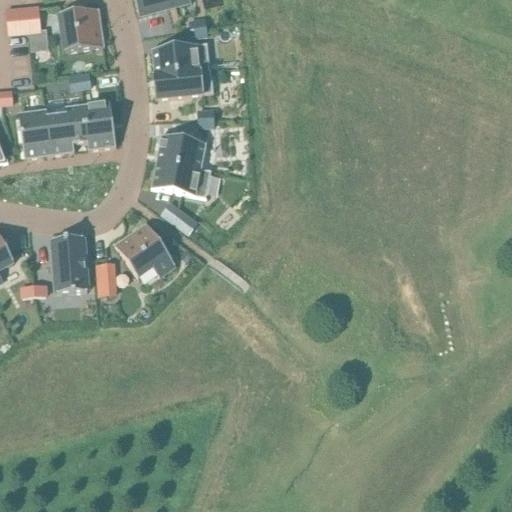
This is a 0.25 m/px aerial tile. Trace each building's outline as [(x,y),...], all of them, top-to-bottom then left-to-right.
[(133,0),(135,5),(134,5),(135,9),(138,20),(191,6),(189,0),(133,0)] [(38,11),(28,12),(30,36),(41,35),(38,11)] [(99,13),(59,19),(65,57),(105,51),(99,13)] [(205,24),(189,27),(190,35),(194,34),(206,32),(205,24)] [(206,32),(194,34),(195,42),(207,40),(206,32)] [(207,47),(151,53),(154,79),(154,80),(210,74),(210,73),(207,47)] [(154,79),(153,79),(155,103),(213,97),(211,78),(211,73),(210,73),(210,74),(154,80),(154,79)] [(89,79),(79,81),(81,93),(91,91),(89,79)] [(79,81),(69,82),(71,94),(81,93),(79,81)] [(12,96),(1,97),(2,109),(13,108),(12,96)] [(110,105),(83,109),(88,147),(87,147),(88,155),(116,151),(110,105)] [(65,106),(46,109),(46,113),(47,121),(46,121),(51,160),(74,156),(73,149),(87,147),(88,147),(83,109),(65,111),(65,106)] [(46,113),(18,117),(24,163),(51,160),(46,121),(47,121),(46,113)] [(213,115),(198,116),(198,124),(214,123),(213,115)] [(214,123),(198,124),(198,132),(214,131),(214,123)] [(161,139),(156,166),(201,174),(201,173),(206,148),(161,139)] [(0,169),(8,166),(0,146),(0,169)] [(156,166),(151,193),(206,203),(211,175),(201,173),(201,174),(156,166)] [(188,222),(181,232),(189,238),(197,228),(188,222)] [(146,227),(114,249),(137,282),(143,291),(159,280),(153,271),(169,260),(146,227)] [(0,241),(0,286),(2,285),(0,280),(0,274),(14,267),(0,241)] [(64,243),(53,244),(57,298),(72,297),(72,298),(76,297),(87,296),(83,241),(68,243),(68,242),(64,243)] [(113,269),(97,270),(99,299),(115,298),(113,269)] [(45,290),(33,291),(34,301),(46,300),(45,290)] [(33,291),(21,292),(22,302),(34,301),(33,291)]
